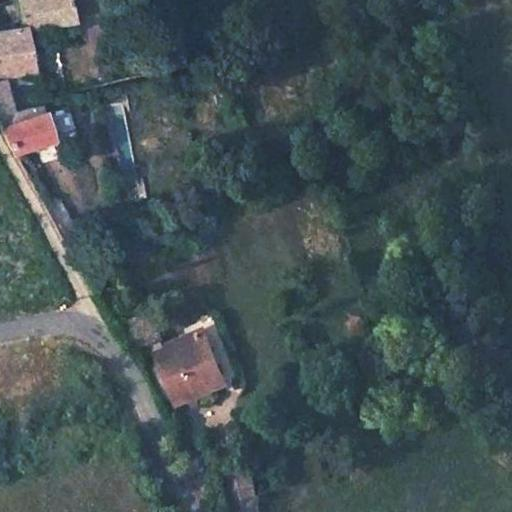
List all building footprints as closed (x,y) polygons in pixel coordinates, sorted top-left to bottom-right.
[(74,25),(67,0),(31,0),(16,4),(23,36),(74,25)] [(32,81),(31,78),(23,36),(0,36),(0,129),(12,152),(50,138),(37,106),(16,112),(9,86),(32,81)] [(156,342),(150,326),(125,335),(133,351),(156,342)] [(222,388),(202,336),(155,354),(176,407),(222,388)] [(259,511),(250,467),(221,474),(229,511),(259,511)]
